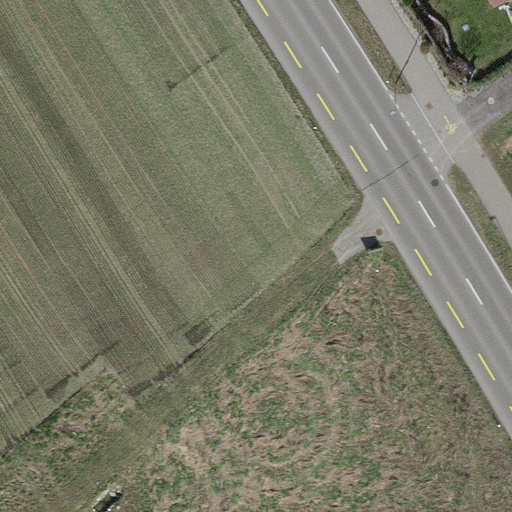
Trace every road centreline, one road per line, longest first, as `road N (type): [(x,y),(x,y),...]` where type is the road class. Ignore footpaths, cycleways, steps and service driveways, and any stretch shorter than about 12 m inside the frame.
road 1 (secondary): [(299,0),(405,159),(511,350)]
road 2 (track): [(405,159),(511,92)]
